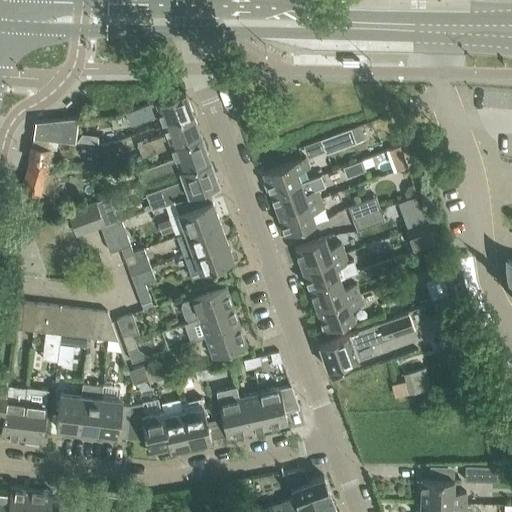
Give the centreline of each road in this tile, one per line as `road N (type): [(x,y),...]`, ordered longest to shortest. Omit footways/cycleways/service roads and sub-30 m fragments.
road 1 (residential): [(333,446),(199,68),(193,29)]
road 2 (residential): [(0,461),(147,479),(333,446)]
road 3 (tertiary): [(5,34),(193,29)]
road 4 (tertiary): [(511,30),(341,25)]
road 5 (tertiary): [(341,25),(255,5),(195,2)]
road 6 (tertiary): [(193,29),(341,25)]
